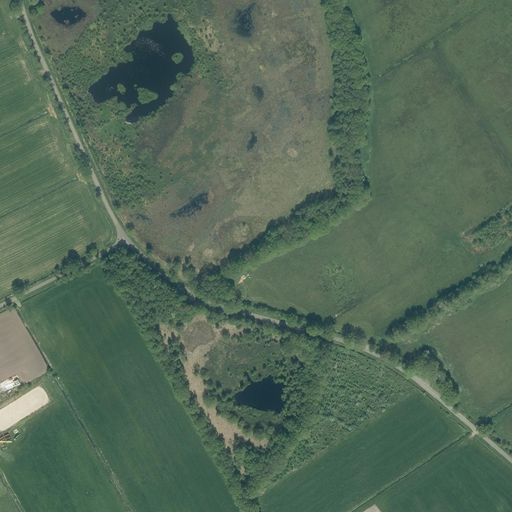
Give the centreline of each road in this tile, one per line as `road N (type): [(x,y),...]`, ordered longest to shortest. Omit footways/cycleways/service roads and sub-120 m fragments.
road 1 (unclassified): [(511,460),(384,358),(192,294),(127,240)]
road 2 (unclassified): [(127,240),(20,0)]
road 3 (track): [(476,430),(355,511)]
road 4 (unclassified): [(0,305),(127,240)]
